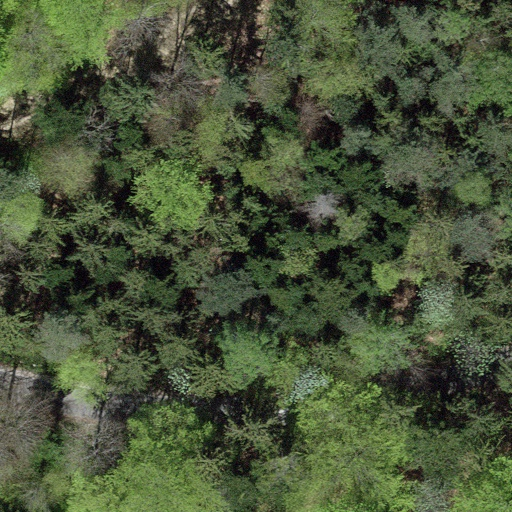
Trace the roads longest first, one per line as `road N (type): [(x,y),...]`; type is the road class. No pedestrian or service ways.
road 1 (unclassified): [(0,389),(132,415),(333,428),(397,424),(511,392)]
road 2 (track): [(243,0),(178,63),(0,145)]
